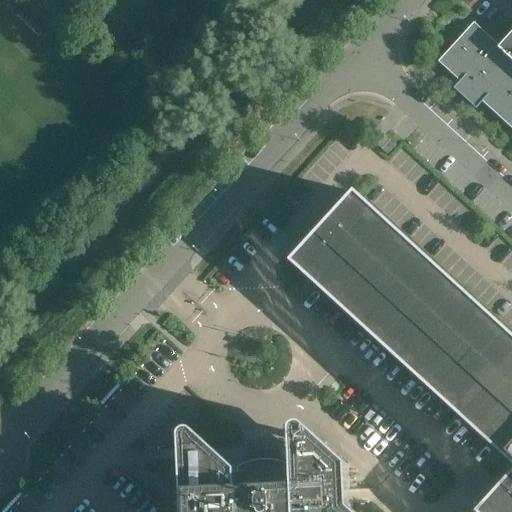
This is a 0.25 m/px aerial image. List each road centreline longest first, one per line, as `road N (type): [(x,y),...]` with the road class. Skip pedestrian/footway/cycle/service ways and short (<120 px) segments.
road 1 (unclassified): [(0,448),(364,58)]
road 2 (unclassified): [(511,193),(364,58)]
